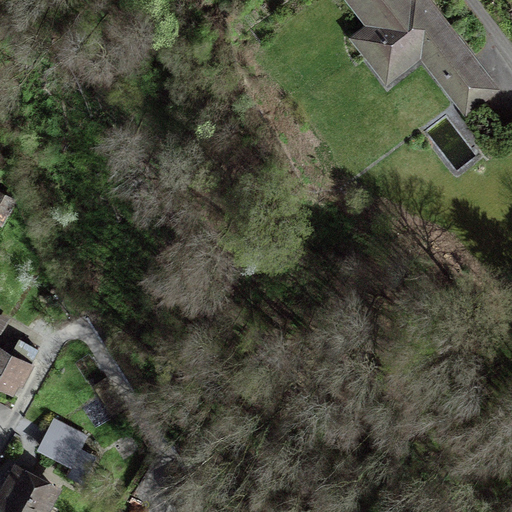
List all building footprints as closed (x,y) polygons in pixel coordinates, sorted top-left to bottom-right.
[(495,96),(421,0),(342,0),(360,22),(343,35),(384,88),(417,63),(462,121),(495,96)] [(0,142),(14,133),(0,112),(0,142)] [(0,190),(0,220),(1,221),(13,198),(0,190)] [(0,348),(0,376),(18,387),(30,367),(0,348)] [(108,379),(95,386),(110,412),(123,405),(108,379)] [(89,452),(50,430),(41,446),(69,462),(65,470),(76,476),(89,452)] [(40,511),(52,492),(7,467),(0,479),(0,509),(5,511),(40,511)]
